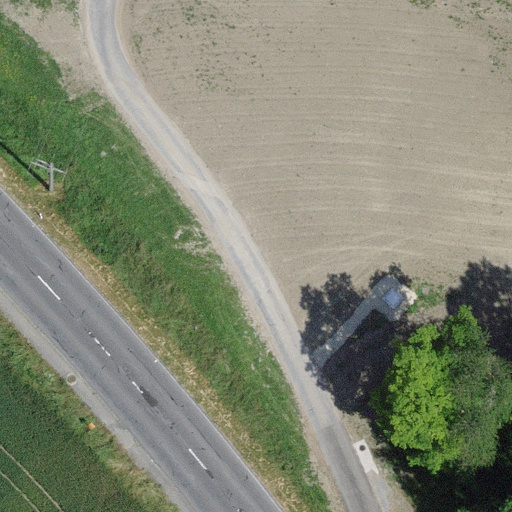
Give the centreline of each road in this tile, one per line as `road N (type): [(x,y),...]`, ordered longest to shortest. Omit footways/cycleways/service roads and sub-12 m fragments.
road 1 (track): [(100,0),(112,63),(250,259),(365,511)]
road 2 (secondary): [(0,235),(238,511)]
